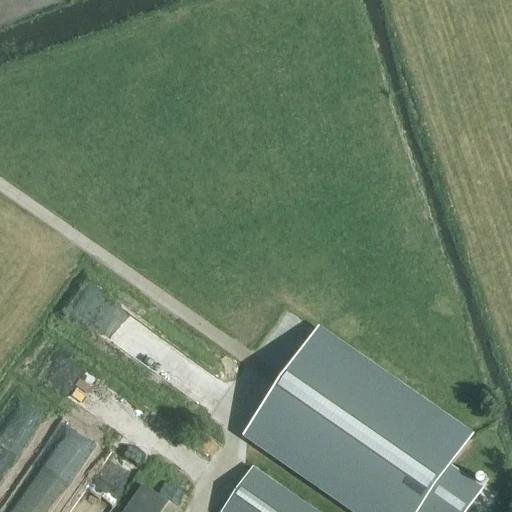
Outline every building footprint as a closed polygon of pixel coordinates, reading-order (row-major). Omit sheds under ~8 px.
[(319,333),(247,436),(356,511),(472,511),(485,493),(453,470),(474,441),(319,333)] [(0,483),(2,485),(47,410),(27,398),(0,442),(0,483)] [(110,454),(79,500),(97,511),(111,511),(138,473),(110,454)] [(314,511),(254,470),(224,511),(314,511)] [(174,511),(176,509),(144,486),(125,511),(174,511)]
